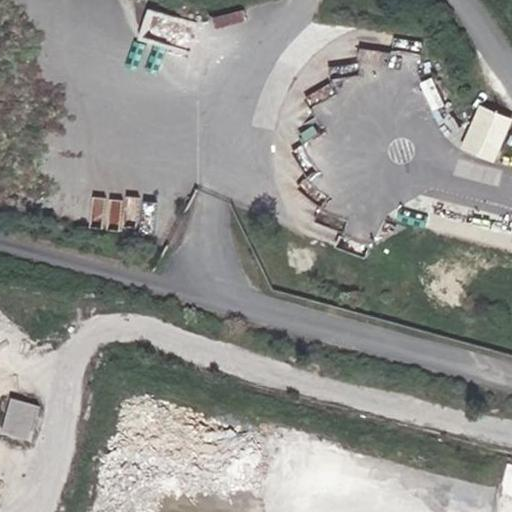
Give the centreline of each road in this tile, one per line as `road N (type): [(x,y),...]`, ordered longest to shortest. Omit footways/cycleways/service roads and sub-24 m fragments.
road 1 (unknown): [(44,511),(92,339),(109,326),(139,324),(511,429)]
road 2 (unknown): [(252,511),(255,499),(282,477),(313,471),(409,511)]
